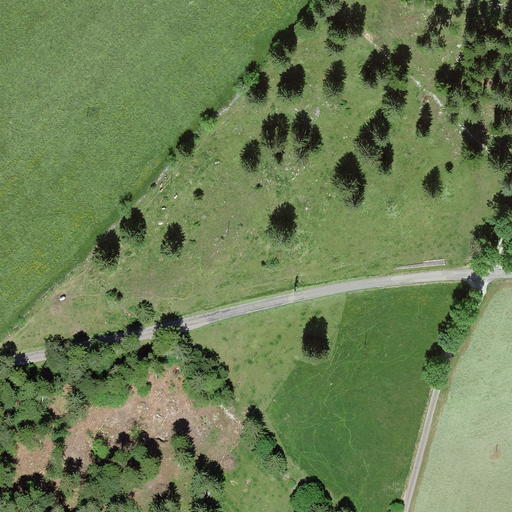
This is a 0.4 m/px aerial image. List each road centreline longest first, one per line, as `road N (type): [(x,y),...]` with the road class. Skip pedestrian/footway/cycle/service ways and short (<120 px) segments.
road 1 (unclassified): [(486,276),(410,282),(232,317),(88,357),(1,362)]
road 2 (unclassified): [(486,276),(446,365),(405,511)]
